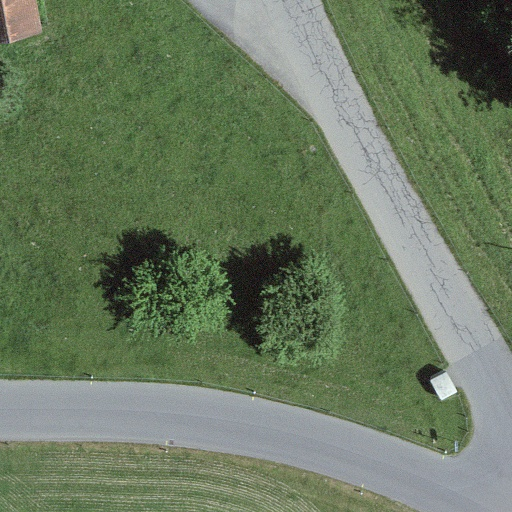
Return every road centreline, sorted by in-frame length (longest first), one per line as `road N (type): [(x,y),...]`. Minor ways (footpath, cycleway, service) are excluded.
road 1 (tertiary): [(502,511),(352,452),(225,421),(0,412)]
road 2 (unclassified): [(511,435),(288,0)]
